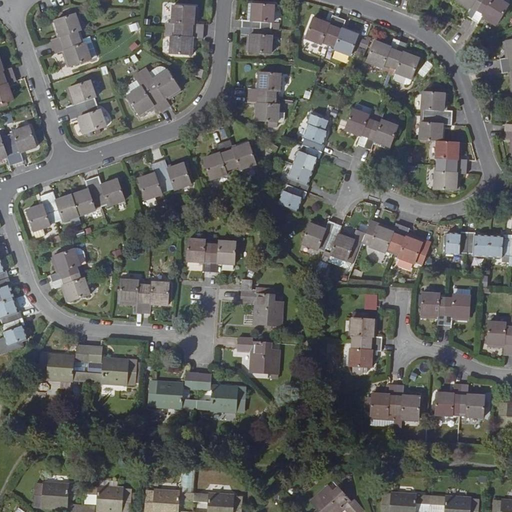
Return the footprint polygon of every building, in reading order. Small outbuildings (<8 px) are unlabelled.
[(457,0),(457,1),(471,10),(473,7),(461,0),(457,0)] [(468,15),(474,18),(485,0),(461,0),(473,7),(471,10),(468,15)] [(485,0),(474,18),(480,22),(483,17),(485,15),(498,23),(510,5),(501,0),(485,0)] [(239,29),(269,31),(270,23),(271,23),(273,6),(251,4),(249,22),(246,21),(240,21),(239,29)] [(171,26),(171,32),(201,35),(202,27),(196,26),(192,26),(193,8),(172,6),(170,26),(171,26)] [(49,41),(51,48),(79,39),(77,33),(79,32),(72,14),(52,21),(58,38),(49,41)] [(485,15),(483,17),(497,26),(498,23),(485,15)] [(322,46),(329,48),(340,21),(333,18),(330,25),(329,27),(314,22),(307,41),(322,47),(322,46)] [(340,21),(329,48),(335,50),(334,52),(351,58),(358,38),(343,32),(344,30),(346,24),(340,21)] [(268,38),(269,31),(239,29),(239,37),(247,37),(246,56),(269,58),(270,39),(268,38)] [(343,32),(358,38),(359,36),(344,30),(343,32)] [(201,35),(171,32),(170,40),(169,39),(168,57),(190,60),(191,42),(200,42),(201,35)] [(79,39),(51,48),(54,55),(63,52),(69,70),(89,63),(83,45),(81,46),(79,39)] [(383,70),(390,72),(401,45),(394,42),(392,49),(391,51),(376,45),(368,65),(383,72),(383,70)] [(377,43),(376,45),(391,51),(392,49),(377,43)] [(511,60),(503,62),(504,69),(511,67),(511,44),(511,56),(511,60)] [(401,45),(390,72),(396,75),(395,77),(411,83),(419,63),(404,56),(407,48),(401,45)] [(157,67),(146,74),(152,82),(166,72),(164,69),(161,67),(157,67)] [(0,80),(12,76),(10,69),(1,72),(0,68),(0,80)] [(145,72),(139,76),(162,112),(169,108),(165,103),(164,100),(178,91),(166,72),(152,82),(146,74),(145,72)] [(244,91),(244,98),(274,100),(274,94),(276,94),(278,75),(255,74),(254,91),(244,91)] [(12,76),(0,80),(0,107),(11,104),(6,86),(14,83),(12,76)] [(162,112),(139,76),(133,79),(139,89),(123,100),(134,118),(151,108),(152,110),(156,116),(162,112)] [(64,108),(66,116),(94,106),(92,99),(94,99),(88,82),(67,88),(73,106),(70,106),(64,108)] [(65,89),(70,106),(73,106),(67,88),(65,89)] [(164,100),(165,103),(180,93),(178,91),(164,100)] [(423,112),(422,120),(451,122),(452,115),(443,114),(444,97),(422,96),(421,112),(423,112)] [(274,100),(244,98),(243,106),(253,107),(252,125),(274,127),(275,117),(275,108),(273,108),(274,100)] [(94,106),(66,116),(69,122),(78,119),(83,137),(104,130),(98,112),(96,112),(94,106)] [(151,108),(134,118),(136,120),(152,110),(151,108)] [(359,146),(365,149),(376,121),(370,119),(370,117),(354,111),(347,131),(362,137),(359,146)] [(4,125),(14,123),(11,113),(1,115),(4,125)] [(451,122),(422,120),(422,126),(420,126),(419,143),(436,144),(440,145),(442,128),(451,129),(451,122)] [(376,121),(365,149),(372,151),(375,143),(390,149),(398,129),(382,122),(381,123),(376,121)] [(306,141),(303,147),(322,155),(325,148),(323,148),(328,135),(310,127),(305,140),(306,141)] [(504,128),(503,135),(511,135),(511,127),(510,128),(504,128)] [(12,135),(5,138),(14,165),(22,163),(19,154),(36,148),(29,128),(12,134),(12,135)] [(511,135),(503,135),(503,141),(509,142),(511,142),(511,152),(511,159),(511,158),(511,135)] [(0,160),(5,159),(7,168),(14,165),(5,138),(0,139),(0,160)] [(228,142),(221,144),(231,172),(238,170),(238,171),(256,165),(249,145),(231,151),(228,142)] [(231,172),(221,144),(215,146),(218,156),(201,162),(208,182),(225,176),(225,174),(231,172)] [(457,146),(440,145),(436,144),(435,161),(437,162),(436,169),(465,171),(465,164),(460,163),(457,163),(457,146)] [(322,155),(303,147),(301,154),(299,154),(294,167),(312,174),(318,161),(320,161),(322,155)] [(156,164),(166,192),(173,190),(173,191),(192,185),(184,165),(167,171),(163,162),(156,164)] [(159,195),(166,192),(156,164),(149,166),(153,176),(136,182),(143,202),(160,196),(159,195)] [(312,174),(294,167),(288,181),(290,181),(287,187),(307,195),(309,189),(307,188),(312,174)] [(464,178),(465,171),(436,169),(435,175),(434,175),(432,192),(454,194),(456,177),(459,178),(464,178)] [(89,181),(99,209),(105,207),(106,208),(124,202),(117,181),(100,187),(96,179),(89,181)] [(93,211),(99,209),(89,181),(82,183),(86,192),(70,198),(77,218),(93,212),(93,211)] [(307,195),(287,187),(285,193),(284,193),(278,206),(297,214),(302,201),(303,203),(307,195)] [(61,223),(77,218),(70,198),(55,203),(51,194),(44,197),(53,224),(60,222),(61,223)] [(48,226),(53,224),(44,197),(37,199),(40,208),(23,214),(30,234),(48,228),(48,226)] [(319,252),(324,254),(335,227),(328,224),(325,233),(310,227),(302,247),(318,253),(319,252)] [(329,258),(346,265),(354,244),(338,238),(341,229),(335,227),(324,254),(330,257),(329,258)] [(386,254),(392,257),(403,230),(397,228),(394,236),(377,230),(369,249),(385,256),(386,254)] [(403,230),(392,257),(398,259),(398,261),(414,267),(415,263),(423,266),(429,250),(406,240),(408,237),(410,232),(403,230)] [(466,257),(467,236),(460,236),(460,239),(446,238),(445,258),(459,258),(459,256),(466,257)] [(475,237),(467,236),(466,257),(473,257),(473,260),(486,260),(488,240),(475,240),(475,237)] [(406,240),(429,250),(431,245),(408,237),(406,240)] [(502,241),(488,240),(486,260),(501,261),(501,259),(508,260),(509,239),(503,239),(502,241)] [(199,276),(207,276),(209,246),(202,246),(202,244),(183,242),(182,264),(200,265),(199,276)] [(346,265),(353,267),(361,247),(354,244),(346,265)] [(209,246),(207,276),(215,277),(216,266),(234,268),(235,246),(217,245),(217,246),(209,246)] [(55,282),(84,272),(82,265),(84,264),(78,247),(57,254),(62,271),(59,272),(53,274),(55,282)] [(62,271),(57,254),(54,256),(59,272),(62,271)] [(86,279),(84,272),(55,282),(58,288),(64,287),(67,286),(72,303),(94,296),(88,278),(86,279)] [(0,304),(11,300),(7,288),(9,287),(7,280),(0,282),(0,304)] [(140,315),(142,285),(135,284),(135,282),(117,281),(115,304),(133,306),(133,309),(132,314),(140,315)] [(149,285),(142,285),(140,315),(148,315),(148,306),(167,307),(168,285),(149,283),(149,285)] [(238,283),(238,286),(238,292),(248,293),(248,292),(249,284),(238,283)] [(70,305),(72,303),(67,286),(64,287),(70,305)] [(248,293),(238,292),(237,305),(242,305),(249,306),(249,327),(277,329),(279,305),(267,304),(267,298),(252,297),(252,293),(248,293)] [(438,325),(444,326),(446,296),(440,296),(440,294),(423,293),(422,314),(438,316),(438,319),(438,325)] [(446,296),(444,326),(451,327),(452,320),(452,317),(468,318),(470,297),(453,295),(452,297),(446,296)] [(0,325),(0,327),(21,320),(18,313),(15,314),(11,300),(0,304),(0,325)] [(249,306),(242,305),(240,327),(249,327),(249,306)] [(21,320),(0,327),(3,333),(2,333),(3,339),(8,352),(21,348),(19,344),(25,341),(21,328),(23,327),(21,320)] [(351,346),(380,348),(381,341),(374,341),(372,340),(372,324),(357,322),(352,322),(351,339),(352,340),(351,346)] [(502,357),(508,358),(510,328),(504,328),(504,326),(488,325),(486,347),(502,348),(502,357)] [(250,342),(235,341),(234,352),(247,354),(246,375),(275,377),(277,353),(266,352),(266,346),(250,345),(250,342)] [(379,356),(380,348),(351,346),(351,352),(349,351),(348,370),(365,371),(368,371),(370,355),(373,355),(379,356)] [(73,365),(85,366),(86,351),(74,350),(73,365)] [(86,351),(85,366),(97,367),(98,352),(86,351)] [(69,376),(70,364),(59,363),(59,360),(38,358),(36,382),(44,383),(44,385),(68,387),(69,385),(76,386),(77,377),(69,376)] [(110,367),(100,366),(99,378),(92,378),(91,387),(98,387),(98,389),(125,391),(125,390),(131,390),(134,366),(110,364),(110,367)] [(183,393),(194,394),(195,379),(184,378),(183,393)] [(195,379),(194,394),(206,395),(208,380),(195,379)] [(169,391),(170,389),(147,387),(146,411),(154,412),(154,414),(179,415),(179,414),(185,414),(186,406),(179,406),(180,393),(169,391)] [(457,417),(460,388),(452,387),(452,394),(452,397),(436,396),(435,406),(434,417),(450,418),(450,417),(457,417)] [(467,389),(460,388),(457,417),(464,418),(465,419),(480,421),(482,400),(466,398),(466,395),(467,389)] [(392,419),(394,391),(388,390),(387,397),(387,399),(371,398),(369,419),(386,420),(386,419),(392,419)] [(402,391),(394,391),(392,419),(399,420),(399,422),(416,423),(418,402),(402,401),(402,398),(402,391)] [(243,394),(221,392),(221,395),(209,395),(209,408),(201,407),(201,415),(208,416),(208,417),(233,419),(234,417),(241,418),(243,394)] [(511,408),(499,408),(498,431),(505,431),(505,433),(511,433),(511,408)] [(32,510),(54,511),(54,508),(65,508),(66,495),(74,496),(75,489),(67,489),(67,487),(41,485),(41,487),(33,487),(32,510)] [(96,498),(96,511),(106,511),(127,511),(129,493),(122,492),(122,491),(97,489),(97,491),(90,491),(90,497),(96,498)] [(327,489),(309,505),(315,511),(343,511),(344,511),(360,511),(352,503),(350,505),(340,493),(335,498),(327,489)] [(175,511),(176,503),(185,503),(185,496),(180,496),(177,496),(177,495),(154,493),(153,494),(145,494),(143,511),(175,511)] [(207,505),(206,511),(239,511),(240,500),(232,499),(232,498),(208,496),(208,498),(200,497),(200,504),(207,505)] [(428,511),(429,501),(414,500),(414,498),(389,496),(389,498),(381,498),(380,511),(428,511)] [(429,501),(428,511),(475,511),(476,504),(468,503),(468,502),(445,500),(444,502),(429,501)]
